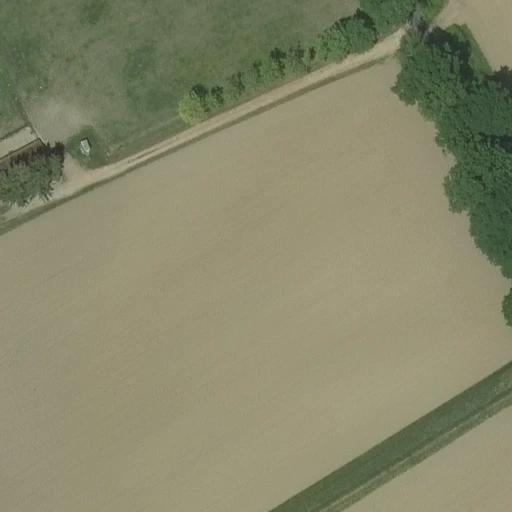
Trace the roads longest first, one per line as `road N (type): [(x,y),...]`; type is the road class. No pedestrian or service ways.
road 1 (track): [(415,30),(76,188)]
road 2 (unclassified): [(399,0),(511,206)]
